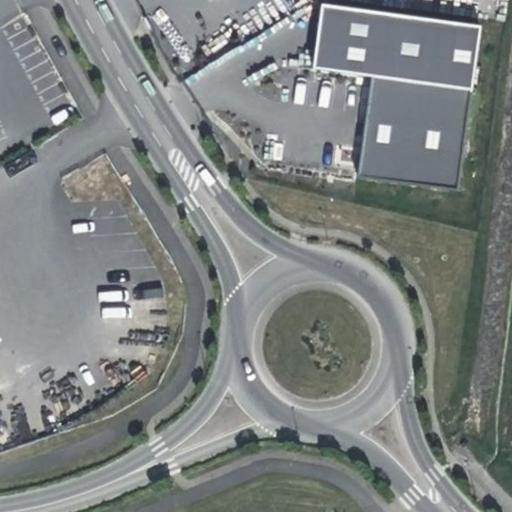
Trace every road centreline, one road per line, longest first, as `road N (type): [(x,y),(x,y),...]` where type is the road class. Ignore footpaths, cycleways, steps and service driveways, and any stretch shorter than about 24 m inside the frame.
road 1 (tertiary): [(264,280),(203,198),(86,0)]
road 2 (tertiary): [(9,511),(168,456),(254,398)]
road 3 (tertiary): [(376,410),(406,354),(393,299),(353,265),(323,259),(264,280)]
road 4 (tertiary): [(254,398),(277,418),(315,430),(376,410)]
road 5 (tertiary): [(264,280),(238,324),(236,354),(254,398)]
road 6 (tertiary): [(453,511),(425,486),(376,410)]
